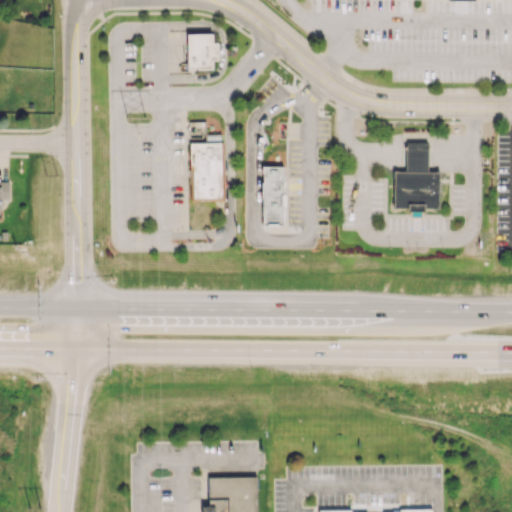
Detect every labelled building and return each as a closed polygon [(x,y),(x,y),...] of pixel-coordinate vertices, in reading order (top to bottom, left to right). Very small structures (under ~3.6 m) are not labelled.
[(188,35),(213,35),(213,45),(219,45),(219,65),(214,65),(214,71),(188,71),(188,43),(188,35)] [(189,142),(205,141),(204,121),(188,121),(189,142)] [(427,171),(428,142),(407,142),(407,171),(427,171)] [(190,145),(223,145),(225,202),(192,202),(190,145)] [(262,167),(284,167),(284,226),(262,226),(262,167)] [(439,211),(440,171),(427,171),(407,171),(395,171),(394,210),(439,211)] [(255,511),(255,476),(207,477),(207,506),(201,506),(200,511),(255,511)]
